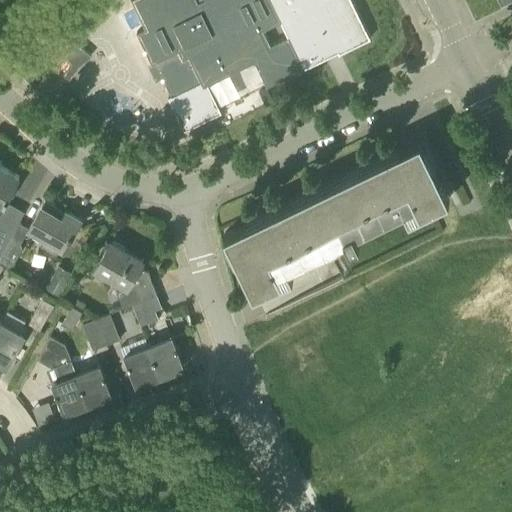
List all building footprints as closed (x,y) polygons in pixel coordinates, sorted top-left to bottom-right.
[(131,0),(145,28),(137,32),(152,63),(155,61),(171,96),(201,82),(203,86),(255,61),(267,86),(305,67),(302,61),(349,38),(344,28),(352,24),(345,10),(352,6),(349,0),(131,0)] [(64,73),(70,78),(91,55),(85,49),(71,65),(72,65),(64,73)] [(267,86),(259,90),(266,106),(274,102),(267,86)] [(225,232),(254,292),(294,273),(290,263),(347,236),(351,245),(360,241),(356,231),(405,208),(410,217),(450,197),(434,164),(437,163),(428,145),(425,146),(421,137),(225,232)] [(0,210),(5,201),(19,176),(0,165),(0,210)] [(0,257),(10,240),(19,222),(25,212),(5,201),(0,210),(0,257)] [(42,204),(29,227),(27,229),(40,237),(41,246),(57,255),(60,248),(63,250),(70,238),(72,239),(83,219),(66,209),(62,216),(42,204)] [(23,247),(20,245),(10,240),(0,257),(0,262),(11,269),(23,247)] [(157,294),(148,270),(140,266),(144,259),(111,241),(96,268),(127,286),(126,289),(120,298),(124,307),(133,303),(157,294)] [(54,276),(47,287),(59,294),(66,283),(54,276)] [(133,303),(138,317),(141,324),(158,317),(155,310),(162,307),(157,294),(133,303)] [(39,330),(54,304),(44,299),(43,298),(28,324),(39,330)] [(74,302),(85,308),(88,304),(77,298),(74,302)] [(74,328),(85,308),(74,302),(63,322),(74,328)] [(3,320),(0,324),(0,361),(7,366),(26,333),(25,332),(27,328),(23,325),(26,321),(8,310),(3,320)] [(120,339),(110,313),(98,317),(108,344),(120,339)] [(93,350),(108,344),(98,317),(83,323),(93,350)] [(51,336),(38,359),(52,368),(57,381),(52,382),(64,413),(89,403),(77,373),(65,344),(51,336)] [(149,345),(161,375),(185,366),(173,336),(149,345)] [(136,385),(161,375),(149,345),(124,355),(136,385)] [(77,373),(89,403),(113,394),(101,363),(77,373)]
